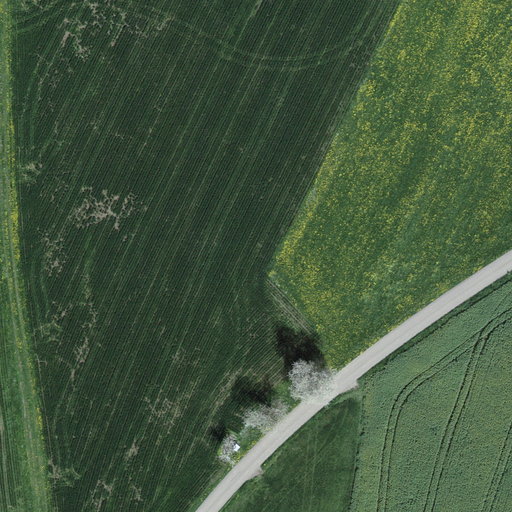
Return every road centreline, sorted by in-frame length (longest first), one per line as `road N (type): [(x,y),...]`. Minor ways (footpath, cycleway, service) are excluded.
road 1 (unclassified): [(511,258),(308,408),(206,511)]
road 2 (track): [(0,137),(38,511)]
